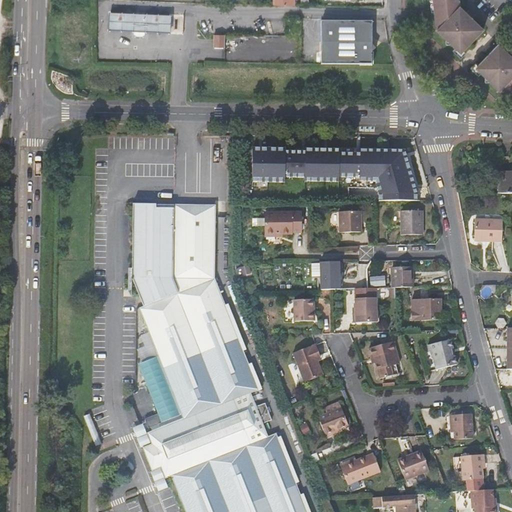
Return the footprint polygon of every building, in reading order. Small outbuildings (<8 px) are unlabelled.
[(456,0),(430,0),(432,17),(441,25),(435,31),(444,40),(445,44),(450,44),(458,52),(481,28),(458,6),(456,0)] [(185,16),(110,13),(110,30),(133,31),(133,36),(135,38),(144,38),(146,36),(146,32),(184,34),(185,16)] [(320,20),(320,63),(372,64),(372,50),(376,48),(372,44),(372,22),(320,20)] [(222,37),(212,36),(211,49),(222,50),(222,37)] [(511,55),(497,42),(474,67),(484,75),(484,80),(489,81),(499,90),(505,84),(511,90),(511,55)] [(378,195),(379,201),(416,200),(416,193),(405,150),(360,149),(360,153),(339,153),(339,149),(305,148),(305,151),(285,151),(285,148),(252,148),(251,182),(284,182),(284,177),(304,177),(304,181),(338,182),(339,177),(359,177),(359,181),(375,181),(378,195)] [(511,192),(511,172),(499,172),(499,193),(511,192)] [(213,278),(214,217),(174,217),(174,208),(156,208),(156,204),(129,202),(128,265),(128,269),(131,269),(131,278),(176,288),(178,292),(138,308),(181,419),(147,432),(151,444),(159,466),(164,478),(169,476),(183,511),(307,511),(276,433),(267,437),(261,421),(256,408),(250,394),(259,389),(213,278)] [(174,205),(174,208),(174,217),(214,217),(215,206),(174,205)] [(399,211),(400,235),(411,235),(421,234),(421,210),(399,211)] [(336,213),(336,233),(347,233),(357,233),(357,212),(336,213)] [(272,235),(278,235),(290,235),(290,232),(293,232),(296,232),(296,214),(261,215),(262,237),(272,237),(272,235)] [(475,219),(475,241),(502,242),(503,220),(475,219)] [(338,261),(319,262),(320,291),(338,291),(338,261)] [(79,267),(69,267),(68,275),(78,276),(79,267)] [(392,267),(393,287),(412,286),(411,267),(392,267)] [(372,286),(387,284),(385,275),(371,277),(372,286)] [(176,288),(132,278),(144,306),(178,292),(176,288)] [(374,290),(353,291),(354,310),(354,314),(351,314),(351,323),(375,323),(374,290)] [(409,301),(409,321),(437,321),(437,310),(438,310),(438,300),(409,301)] [(292,303),(293,323),(312,323),(310,302),(292,303)] [(88,313),(75,314),(75,323),(88,322),(88,313)] [(452,349),(450,340),(427,344),(428,351),(422,352),(423,355),(426,371),(434,369),(455,365),(453,357),(450,355),(449,349),(452,349)] [(380,380),(392,376),(390,368),(396,367),(400,365),(393,343),(370,350),(373,360),(374,359),(376,365),(380,380)] [(314,346),(291,355),(301,378),(303,383),(303,384),(321,377),(315,363),(313,358),(318,356),(314,346)] [(180,415),(157,357),(138,365),(158,414),(144,419),(148,429),(180,415)] [(73,360),(64,361),(64,371),(73,371),(73,360)] [(398,374),(396,367),(390,368),(392,376),(398,374)] [(74,396),(68,392),(63,400),(69,404),(74,396)] [(269,419),(264,404),(256,408),(261,421),(269,419)] [(325,415),(339,409),(337,404),(322,409),(325,415)] [(324,439),(331,436),(330,433),(339,429),(346,426),(340,409),(339,409),(325,415),(316,418),(324,439)] [(447,416),(447,423),(451,423),(452,432),(452,439),(470,438),(469,414),(447,416)] [(151,444),(143,447),(152,469),(159,466),(151,444)] [(316,453),(310,456),(313,463),(319,461),(316,453)] [(417,453),(395,462),(403,481),(425,472),(417,453)] [(480,479),(479,468),(479,462),(482,462),(481,454),(459,455),(451,456),(453,480),(460,480),(480,479)] [(353,462),(338,468),(345,485),(376,473),(369,455),(353,462)] [(337,466),(338,468),(353,462),(352,460),(337,466)] [(494,511),(494,504),(491,504),(491,498),(490,490),(468,491),(469,508),(472,508),(472,511),(494,511)] [(415,495),(398,496),(386,497),(382,497),(372,498),(373,508),(383,508),(396,507),(396,511),(415,511),(415,505),(415,495)]
